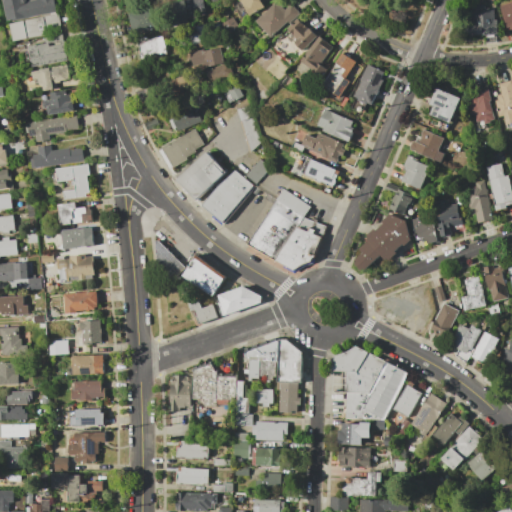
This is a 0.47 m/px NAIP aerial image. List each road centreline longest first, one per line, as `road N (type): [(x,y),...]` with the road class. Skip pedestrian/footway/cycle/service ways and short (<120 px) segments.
road 1 (tertiary): [(141,511),(129,211),(143,161)]
road 2 (residential): [(447,0),(330,280)]
road 3 (tertiary): [(278,284),(208,239),(143,161)]
road 4 (residential): [(322,337),(314,511)]
road 5 (residential): [(351,295),(511,235)]
road 6 (tertiary): [(143,161),(110,90),(90,0)]
road 7 (tertiary): [(141,366),(296,311)]
road 8 (tertiary): [(506,420),(469,387),(384,338)]
